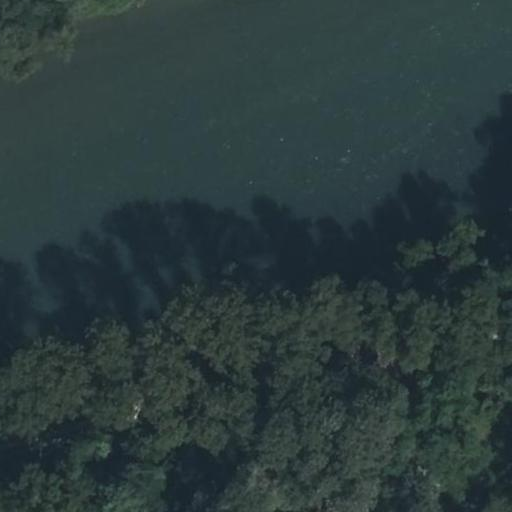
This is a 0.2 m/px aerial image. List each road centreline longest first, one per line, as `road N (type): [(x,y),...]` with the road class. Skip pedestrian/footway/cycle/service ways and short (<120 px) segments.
road 1 (track): [(0,450),(281,375),(511,327)]
road 2 (track): [(281,375),(360,385),(410,426),(439,511)]
